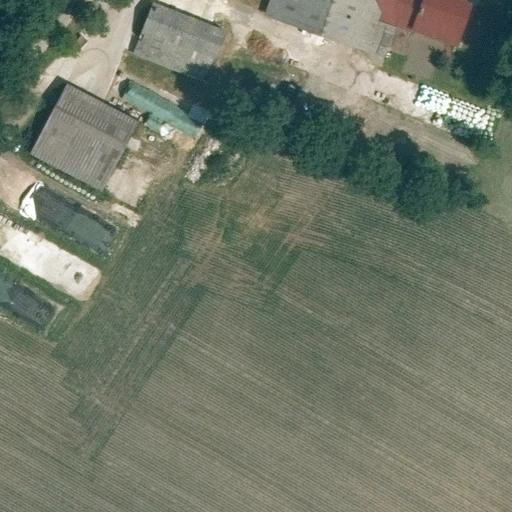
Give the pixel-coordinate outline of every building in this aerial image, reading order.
[(272,0),(266,19),(384,58),(394,28),(460,50),(475,6),(458,0),(272,0)] [(227,34),(153,6),(134,58),(207,86),(227,34)] [(277,97),(282,68),(225,58),(220,87),(277,97)] [(140,123),(67,86),(29,158),(102,196),(140,123)] [(438,127),(452,135),(465,110),(452,103),(438,127)]
